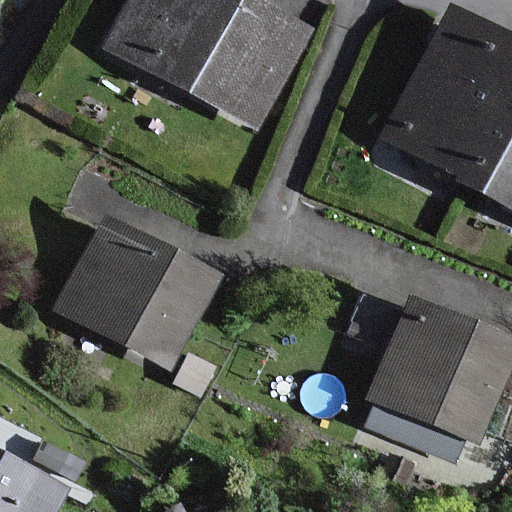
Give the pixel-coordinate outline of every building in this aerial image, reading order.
[(301,39),(229,0),(135,0),(111,44),(256,122),(301,39)] [(511,56),(447,22),(386,138),(511,204),(511,56)] [(196,284),(81,233),(43,319),(158,369),(196,284)] [(507,351),(405,307),(367,396),(469,439),(507,351)] [(0,511),(52,511),(63,491),(0,458),(0,511)]
